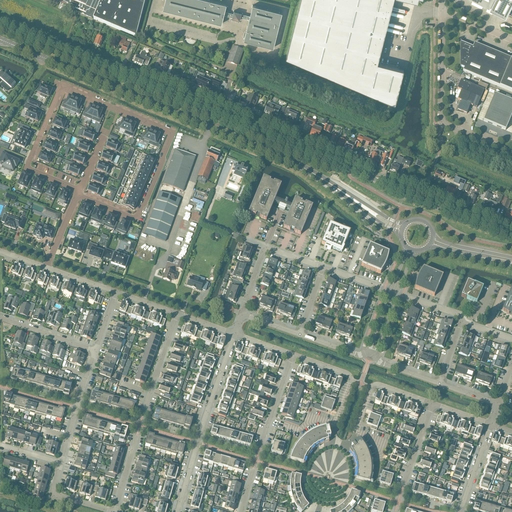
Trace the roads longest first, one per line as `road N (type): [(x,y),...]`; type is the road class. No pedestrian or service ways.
road 1 (residential): [(511,236),(0,21)]
road 2 (residential): [(77,192),(25,168),(61,85),(172,132),(135,219),(78,194)]
road 3 (secondary): [(312,173),(0,39)]
road 4 (tertiary): [(177,511),(234,334)]
